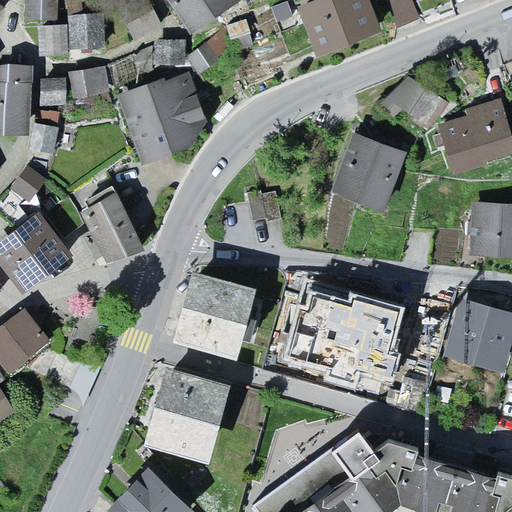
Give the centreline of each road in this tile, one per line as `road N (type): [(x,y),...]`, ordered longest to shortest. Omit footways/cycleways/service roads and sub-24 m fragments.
road 1 (tertiary): [(511,10),(278,105),(230,142),(174,245)]
road 2 (residential): [(511,454),(137,347)]
road 3 (residential): [(511,286),(174,245)]
road 4 (residential): [(0,184),(34,132),(40,58),(17,20),(20,0)]
road 5 (tertiary): [(137,347),(63,511)]
road 6 (residential): [(13,298),(134,270),(174,245)]
